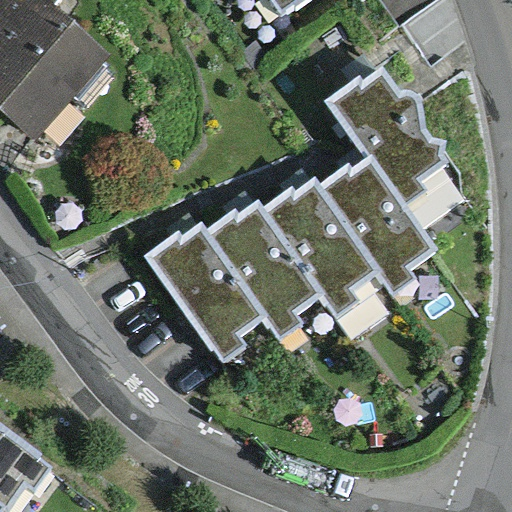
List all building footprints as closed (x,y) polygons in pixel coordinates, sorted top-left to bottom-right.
[(0,0),(0,122),(36,154),(112,68),(62,24),(75,9),(65,0),(0,0)] [(276,0),(272,3),(288,26),(324,0),(276,0)] [(337,116),(378,176),(409,221),(430,206),(422,195),(450,176),(389,88),(368,103),(364,98),(337,116)] [(353,185),(326,203),(383,285),(399,308),(420,294),(413,284),(440,265),(409,221),(378,176),(357,191),(353,185)] [(296,206),(269,225),(327,309),(342,329),(366,313),(359,303),(383,285),(326,203),(323,198),(301,213),(296,206)] [(239,228),(212,247),(270,331),(286,353),(308,338),(301,327),(327,309),(269,225),(264,218),(242,233),(239,228)] [(181,250),(154,269),(226,372),(248,357),(243,350),(270,331),(212,247),(207,240),(184,255),(181,250)] [(0,443),(0,511),(16,511),(27,498),(38,506),(55,484),(0,443)]
